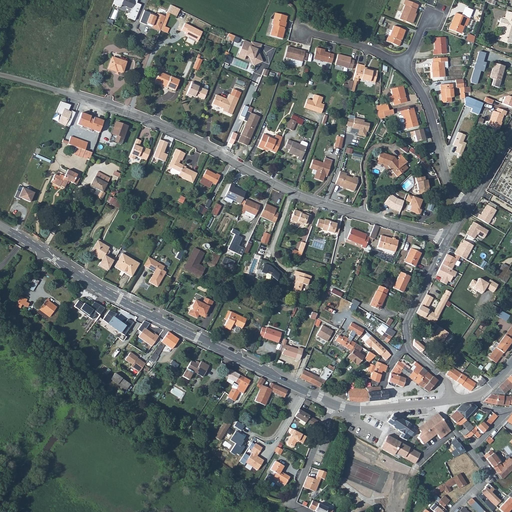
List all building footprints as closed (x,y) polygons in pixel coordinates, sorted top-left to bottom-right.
[(115,0),(113,4),(120,7),(121,5),(132,9),(130,13),(129,13),(127,17),(134,20),(138,13),(135,12),(136,8),(139,9),(141,5),(136,3),(137,1),(135,0),(115,0)] [(399,19),(410,24),(411,23),(412,23),(416,14),(415,13),(418,5),(405,0),(404,0),(403,4),(405,5),(399,19)] [(180,10),(170,5),(167,12),(170,13),(176,16),(180,10)] [(511,12),(506,11),(505,17),(502,17),(502,19),(500,18),(498,26),(500,27),(496,40),(511,44),(511,12)] [(163,21),(160,30),(162,31),(170,13),(167,12),(163,21)] [(274,13),(273,19),(285,22),(287,16),(274,13)] [(469,19),(455,13),(448,29),(459,33),(462,24),(464,25),(466,26),(469,19)] [(163,21),(155,18),(151,27),(159,30),(160,30),(163,21)] [(285,22),(273,19),(271,25),(272,25),(270,35),(282,39),(284,29),(286,22),(285,22)] [(405,31),(394,26),(389,36),(388,36),(386,41),(398,46),(401,39),(401,40),(405,31)] [(432,50),(433,55),(446,54),(445,37),(433,38),(434,50),(432,50)] [(251,41),(250,43),(249,45),(245,43),(243,47),(241,46),(238,53),(245,55),(250,57),(252,66),(260,63),(258,53),(255,52),(255,50),(259,51),(261,44),(251,41)] [(305,51),(287,46),(284,57),(291,59),(289,63),(301,66),(305,51)] [(325,50),(316,48),(313,59),(331,64),(333,54),(330,54),(330,53),(324,52),(325,50)] [(351,57),(337,54),(335,65),(351,69),(354,61),(350,60),(351,57)] [(112,56),(107,69),(116,72),(117,70),(123,73),(126,62),(112,56)] [(197,58),(192,68),(198,70),(202,60),(199,58),(197,58)] [(432,59),(432,63),(430,63),(431,78),(444,77),(444,68),(444,62),(447,62),(447,58),(432,59)] [(489,78),(493,79),(491,86),(498,88),(505,67),(494,63),(489,78)] [(357,64),(353,80),(356,81),(357,81),(358,78),(360,79),(360,80),(374,83),(377,72),(363,69),(364,67),(364,66),(357,64)] [(154,81),(163,85),(165,86),(164,87),(167,88),(167,87),(174,90),(179,80),(159,71),(154,81)] [(343,83),(342,87),(346,88),(350,89),(352,81),(348,80),(347,84),(343,83)] [(455,80),(456,88),(459,88),(460,99),(464,99),(463,88),(463,80),(455,80)] [(191,96),(194,97),(195,95),(197,96),(203,99),(208,88),(208,86),(206,85),(205,86),(203,88),(198,86),(199,84),(191,81),(185,95),(190,97),(191,96)] [(440,85),(441,103),(451,102),(451,97),(453,97),(452,84),(440,85)] [(402,86),(390,89),(392,96),(388,97),(390,102),(392,101),(393,105),(406,102),(404,96),(405,96),(402,86)] [(216,94),(212,103),(223,109),(222,110),(231,114),(241,92),(233,88),(230,94),(229,93),(227,98),(216,94)] [(307,99),(304,108),(310,110),(311,109),(313,110),(313,111),(321,114),(324,105),(320,104),(323,98),(315,95),(312,101),(307,99)] [(70,105),(60,101),(55,112),(61,115),(57,122),(64,126),(65,125),(68,126),(75,112),(71,110),(70,112),(68,111),(70,105)] [(387,104),(380,105),(381,112),(388,110),(387,104)] [(413,108),(399,111),(399,113),(397,113),(399,121),(401,122),(403,122),(404,129),(418,126),(413,108)] [(487,125),(498,130),(504,116),(505,116),(507,112),(497,108),(496,112),(493,111),(487,125)] [(247,111),(243,120),(246,122),(248,122),(246,126),(245,125),(237,141),(247,146),(260,117),(247,111)] [(88,115),(81,112),(77,124),(82,126),(82,125),(87,127),(86,128),(90,129),(90,128),(95,129),(94,131),(99,132),(103,120),(96,118),(93,119),(90,118),(88,115)] [(290,118),(286,128),(292,130),(296,121),(290,118)] [(348,118),(346,125),(352,126),(351,128),(349,132),(355,134),(355,132),(357,133),(357,134),(363,136),(365,131),(366,131),(367,123),(362,122),(363,120),(354,118),(353,119),(348,118)] [(116,122),(112,133),(123,137),(127,126),(116,122)] [(421,129),(409,132),(410,136),(414,135),(415,142),(427,139),(425,132),(422,133),(421,129)] [(112,133),(109,140),(121,145),(123,137),(112,133)] [(257,146),(262,149),(263,147),(267,149),(275,153),(282,137),(276,134),(274,138),(263,134),(257,146)] [(71,136),(68,144),(76,147),(85,150),(88,142),(71,136)] [(336,136),(334,144),(341,145),(343,138),(336,136)] [(143,159),(148,148),(145,147),(144,149),(142,148),(142,146),(139,145),(141,140),(136,138),(128,157),(134,159),(135,156),(143,159)] [(169,142),(159,139),(153,158),(165,162),(168,155),(164,154),(169,142)] [(288,139),(284,147),(289,149),(288,152),(298,156),(297,159),(300,160),(306,147),(288,139)] [(76,147),(74,154),(82,157),(85,150),(76,147)] [(185,153),(176,149),(173,156),(170,163),(173,164),(172,168),(180,172),(178,176),(188,180),(192,171),(186,168),(183,166),(183,165),(179,163),(180,160),(182,160),(185,153)] [(380,152),(376,161),(388,165),(396,177),(408,168),(404,164),(407,162),(402,156),(396,160),(394,157),(380,152)] [(313,159),(309,168),(312,169),(311,173),(315,174),(313,178),(322,182),(325,174),(327,174),(332,160),(324,157),(323,162),(313,159)] [(424,161),(420,165),(426,171),(430,166),(424,161)] [(55,174),(50,182),(59,186),(59,185),(64,187),(66,183),(67,184),(69,181),(76,185),(80,176),(67,169),(64,176),(60,174),(59,176),(55,174)] [(216,174),(206,169),(199,182),(209,187),(212,183),(215,185),(220,175),(216,173),(216,174)] [(98,171),(95,177),(107,183),(110,178),(98,171)] [(192,171),(188,180),(193,183),(197,174),(192,171)] [(339,171),(334,184),(353,191),(357,178),(353,176),(352,178),(345,175),(346,173),(339,171)] [(107,183),(95,177),(94,176),(90,185),(96,189),(94,194),(97,196),(96,197),(101,199),(104,193),(103,192),(107,183)] [(427,188),(427,184),(428,184),(427,180),(424,180),(423,176),(415,177),(418,194),(428,193),(427,188)] [(239,205),(243,207),(245,201),(242,199),(245,192),(234,187),(234,185),(231,183),(225,196),(225,197),(224,200),(230,203),(232,200),(239,204),(239,205)] [(19,191),(16,190),(13,196),(18,199),(19,197),(29,201),(33,192),(22,187),(19,191)] [(421,200),(408,194),(405,200),(410,202),(408,205),(411,206),(409,209),(410,212),(417,215),(419,214),(421,210),(419,209),(417,209),(418,207),(421,200)] [(243,207),(240,213),(244,214),(245,211),(255,216),(260,206),(246,199),(245,201),(243,207)] [(216,203),(211,213),(216,216),(221,206),(216,203)] [(266,204),(260,216),(275,223),(278,213),(274,211),(276,209),(266,204)] [(482,215),(480,214),(478,218),(489,225),(497,211),(487,206),(482,215)] [(291,220),(297,223),(297,221),(303,223),(307,225),(311,215),(304,212),(304,213),(295,210),(291,220)] [(333,232),(338,234),(340,226),(336,225),(336,224),(329,222),(330,221),(325,219),(324,221),(318,219),(316,226),(322,228),(322,230),(333,233),(333,232)] [(474,223),(467,235),(475,240),(477,235),(485,240),(489,231),(474,223)] [(374,225),(369,237),(373,238),(374,239),(379,227),(374,225)] [(361,247),(365,248),(368,240),(369,238),(365,236),(366,234),(351,228),(347,239),(361,246),(361,247)] [(241,256),(244,249),(239,247),(242,239),(239,236),(240,233),(233,229),(231,233),(235,235),(228,250),(241,256)] [(392,239),(381,235),(377,247),(395,252),(398,241),(395,240),(392,239)] [(263,236),(261,242),(267,244),(269,238),(263,236)] [(101,260),(100,262),(109,268),(115,258),(108,254),(110,251),(108,249),(110,245),(99,238),(90,252),(101,260)] [(457,250),(454,254),(465,260),(473,246),(464,240),(462,243),(458,251),(457,250)] [(186,263),(184,268),(200,276),(205,267),(199,263),(204,252),(195,247),(187,262),(189,263),(188,264),(186,263)] [(410,248),(404,262),(415,266),(421,254),(410,248)] [(139,263),(122,253),(114,266),(132,276),(139,263)] [(215,265),(219,256),(212,253),(208,261),(207,260),(205,266),(212,269),(214,264),(215,265)] [(165,266),(149,256),(144,265),(155,271),(156,272),(154,274),(153,275),(149,281),(158,286),(166,271),(163,269),(165,266)] [(458,261),(447,256),(438,274),(443,277),(441,281),(449,285),(454,276),(456,277),(458,272),(454,270),(458,261)] [(262,259),(258,269),(262,270),(261,271),(266,273),(271,273),(277,279),(278,276),(282,278),(283,273),(275,266),(274,264),(262,259)] [(221,261),(219,268),(227,271),(230,265),(221,261)] [(495,277),(501,280),(509,268),(503,264),(495,277)] [(501,280),(501,281),(505,284),(511,272),(511,264),(509,268),(501,280)] [(296,275),(295,278),(296,279),(295,282),(292,290),(299,292),(303,284),(306,285),(308,280),(309,280),(311,276),(295,271),(293,275),(296,275)] [(400,272),(393,288),(402,292),(410,277),(400,272)] [(500,285),(491,279),(488,285),(478,279),(473,287),(481,292),(484,287),(495,293),(500,285)] [(28,288),(33,291),(37,284),(32,281),(28,288)] [(388,290),(379,285),(377,290),(376,290),(369,305),(379,310),(386,295),(385,294),(388,290)] [(332,289),(330,292),(337,296),(340,297),(342,293),(332,289)] [(224,296),(218,293),(215,300),(220,303),(224,296)] [(426,294),(416,313),(434,323),(449,297),(444,294),(434,312),(427,308),(433,298),(426,294)] [(20,296),(16,306),(19,307),(21,304),(27,306),(29,303),(26,301),(27,299),(20,296)] [(56,307),(46,299),(38,309),(48,317),(56,307)] [(204,318),(213,303),(205,299),(202,305),(195,301),(191,308),(192,310),(190,311),(188,314),(196,318),(198,315),(198,314),(199,315),(200,316),(204,318)] [(77,300),(73,306),(79,310),(79,309),(88,315),(87,316),(91,319),(94,315),(93,315),(95,312),(99,315),(103,309),(93,302),(89,307),(83,303),(83,304),(77,300)] [(98,316),(94,321),(122,341),(125,337),(123,335),(133,322),(126,319),(122,326),(119,323),(117,321),(116,321),(112,318),(116,314),(108,310),(102,319),(98,316)] [(224,318),(226,320),(228,316),(230,317),(232,312),(228,310),(224,318)] [(226,320),(224,325),(230,328),(232,323),(241,328),(246,318),(232,312),(230,317),(228,316),(226,320)] [(351,331),(360,336),(364,329),(347,319),(346,322),(350,325),(348,328),(352,330),(351,331)] [(141,332),(137,337),(151,346),(158,336),(154,333),(153,335),(150,332),(149,333),(148,332),(148,331),(146,329),(150,323),(143,320),(137,329),(141,332)] [(377,334),(380,337),(384,332),(388,327),(379,321),(374,328),(376,330),(375,332),(377,334)] [(333,331),(323,325),(317,336),(327,342),(333,331)] [(388,335),(384,340),(388,343),(396,331),(395,331),(392,329),(389,327),(388,326),(388,327),(384,332),(388,335)] [(439,326),(430,339),(440,345),(448,333),(439,326)] [(492,351),(488,357),(496,363),(511,340),(511,327),(511,326),(498,343),(496,341),(490,349),(492,351)] [(262,327),(259,335),(262,337),(277,342),(281,332),(266,327),(265,328),(262,327)] [(168,332),(149,358),(154,361),(165,345),(171,349),(178,339),(168,332)] [(335,340),(351,351),(356,343),(344,335),(343,337),(338,335),(335,340)] [(371,335),(364,342),(370,347),(371,346),(386,361),(391,356),(371,335)] [(283,339),(279,351),(282,352),(282,354),(298,360),(303,349),(298,347),(298,349),(285,345),(287,340),(283,339)] [(359,351),(355,348),(347,358),(357,365),(365,356),(359,351)] [(130,352),(124,360),(131,365),(130,367),(139,373),(145,364),(138,359),(137,359),(136,359),(137,357),(130,352)] [(369,352),(364,359),(369,362),(376,356),(369,352)] [(368,368),(367,371),(372,372),(369,379),(372,380),(378,382),(381,375),(382,371),(385,372),(388,366),(374,360),(373,361),(372,364),(371,364),(369,365),(368,368)] [(191,361),(182,376),(188,380),(193,372),(202,377),(209,366),(201,361),(199,365),(191,361)] [(399,361),(395,367),(396,367),(401,371),(404,367),(405,366),(400,362),(399,361)] [(402,361),(400,362),(405,366),(404,367),(412,373),(408,377),(417,384),(423,377),(423,376),(427,371),(415,362),(410,369),(409,369),(409,367),(402,361)] [(489,362),(484,368),(487,371),(492,365),(489,362)] [(304,369),(299,378),(319,387),(333,371),(325,366),(319,377),(304,369)] [(401,371),(401,372),(408,377),(412,373),(404,367),(401,371)] [(450,368),(446,374),(458,383),(470,391),(475,383),(453,368),(450,368)] [(226,377),(228,378),(234,381),(235,382),(240,375),(230,369),(226,377)] [(390,373),(388,382),(390,383),(396,385),(399,376),(395,375),(396,372),(393,371),(392,370),(390,373)] [(423,377),(417,384),(427,392),(437,381),(437,380),(427,371),(423,376),(423,377)] [(115,373),(110,379),(126,391),(130,384),(115,373)] [(240,375),(235,382),(238,384),(240,385),(244,377),(240,375)] [(399,376),(396,385),(402,387),(404,382),(406,383),(407,379),(399,376)] [(232,388),(227,397),(234,401),(240,392),(242,394),(250,380),(244,377),(240,385),(238,384),(235,389),(232,388)] [(261,377),(255,386),(260,389),(262,385),(265,380),(261,377)] [(478,381),(476,385),(479,387),(486,381),(482,377),(478,381)] [(511,385),(507,380),(502,383),(509,390),(510,389),(511,391),(511,385)] [(268,388),(259,403),(265,405),(271,392),(284,398),(287,390),(275,384),(274,385),(270,383),(268,388)] [(502,383),(494,393),(503,394),(504,394),(509,390),(502,383)] [(260,389),(254,400),(259,403),(268,388),(262,385),(260,389)] [(348,389),(349,401),(353,402),(356,402),(387,399),(386,391),(381,391),(380,387),(373,387),(371,386),(363,387),(363,389),(361,387),(348,389)] [(491,394),(484,402),(488,403),(496,405),(497,395),(491,394)] [(497,395),(496,405),(508,406),(509,404),(509,397),(497,395)] [(461,404),(449,417),(456,424),(460,428),(458,430),(464,436),(473,427),(465,419),(476,407),(472,404),(461,404)] [(483,408),(480,411),(486,417),(491,411),(483,408)] [(299,409),(294,416),(300,420),(298,422),(304,425),(306,421),(314,426),(318,420),(299,409)] [(397,431),(401,433),(404,435),(405,433),(409,436),(410,436),(411,437),(413,436),(414,436),(415,435),(415,434),(415,433),(415,432),(415,431),(413,429),(415,427),(405,420),(405,421),(393,413),(391,416),(391,415),(388,419),(389,419),(387,423),(391,426),(391,425),(393,427),(396,429),(398,430),(397,431)] [(494,413),(488,419),(492,422),(497,416),(494,413)] [(437,414),(418,429),(420,432),(417,438),(423,445),(436,435),(441,439),(451,431),(437,414)] [(482,421),(476,427),(482,433),(492,422),(488,419),(484,424),(482,421)] [(214,437),(220,441),(230,425),(224,421),(214,437)] [(237,421),(234,426),(241,431),(244,426),(237,421)] [(473,427),(464,436),(465,438),(467,436),(469,438),(473,434),(478,438),(480,436),(473,427)] [(291,428),(290,430),(294,432),(293,434),(304,439),(306,436),(291,428)] [(292,434),(287,442),(294,445),(296,441),(298,441),(302,443),(304,439),(293,434),(294,432),(290,430),(289,433),(292,434)] [(244,437),(235,431),(230,440),(235,444),(230,452),(235,455),(236,454),(239,456),(245,447),(241,445),(243,441),(242,440),(244,437)] [(420,454),(387,436),(380,449),(393,456),(395,453),(415,464),(420,454)] [(490,436),(485,440),(489,444),(494,440),(492,438),(490,436)] [(448,441),(443,445),(445,451),(454,447),(450,443),(449,443),(448,441)] [(244,453),(239,462),(244,465),(245,463),(257,470),(262,461),(255,457),(261,448),(252,443),(249,448),(251,450),(250,451),(251,452),(249,456),(244,453)] [(283,450),(277,447),(274,451),(280,455),(283,450)] [(484,456),(496,473),(497,473),(509,462),(506,459),(501,464),(499,463),(500,462),(492,450),(484,456)] [(511,458),(509,462),(497,473),(502,479),(503,479),(511,470),(511,458)] [(275,461),(270,469),(276,473),(273,478),(284,485),(290,476),(281,471),(284,466),(275,461)] [(324,473),(318,470),(316,475),(322,478),(324,473)] [(451,477),(428,492),(433,497),(444,490),(446,493),(451,491),(449,487),(455,483),(459,488),(466,484),(460,473),(451,477)] [(319,481),(307,476),(303,486),(315,491),(319,481)] [(485,487),(481,492),(496,506),(500,502),(491,493),(494,490),(488,484),(485,487)] [(481,492),(477,495),(491,511),(496,506),(481,492)] [(444,495),(438,502),(439,503),(442,505),(447,510),(448,511),(451,507),(447,503),(450,500),(444,495)] [(511,500),(509,497),(498,508),(502,511),(507,511),(511,507),(511,500)] [(472,498),(468,502),(476,511),(480,508),(472,498)] [(312,500),(308,508),(316,511),(334,511),(335,511),(312,500)]
